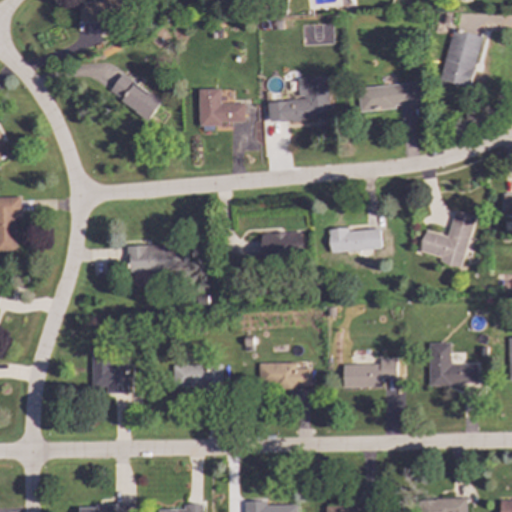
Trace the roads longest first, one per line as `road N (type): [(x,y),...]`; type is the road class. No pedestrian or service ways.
road 1 (residential): [(511,442),(0,454)]
road 2 (residential): [(0,51),(46,111),(78,198),(63,289),(30,403),(29,511)]
road 3 (residential): [(511,134),(432,164),(78,198)]
